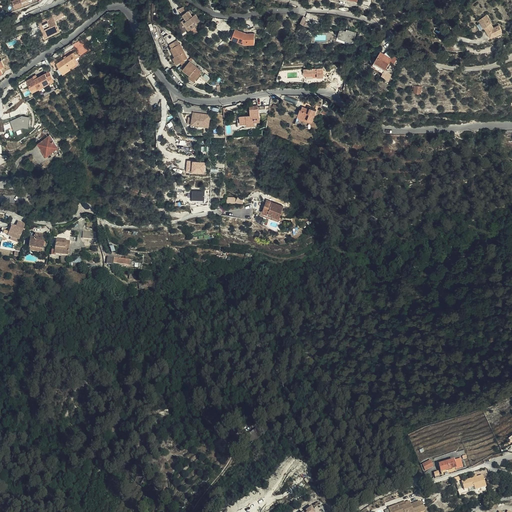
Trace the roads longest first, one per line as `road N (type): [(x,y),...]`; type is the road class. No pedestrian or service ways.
road 1 (residential): [(0,87),(99,14),(122,7),(161,75),(193,99),(322,91),(383,128),(511,126)]
road 2 (residential): [(511,58),(445,66),(341,12),(238,17),(189,0)]
